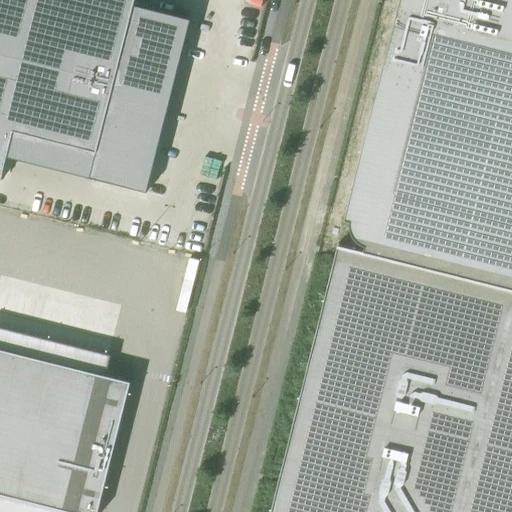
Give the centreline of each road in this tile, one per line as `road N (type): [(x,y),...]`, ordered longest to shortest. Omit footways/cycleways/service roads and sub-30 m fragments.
road 1 (tertiary): [(212,511),(341,0)]
road 2 (tertiary): [(306,0),(178,511)]
